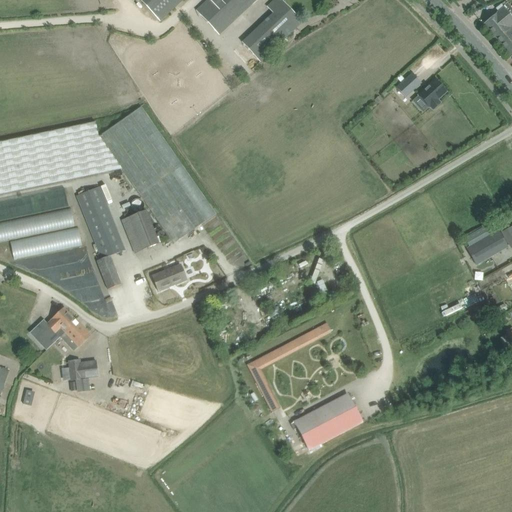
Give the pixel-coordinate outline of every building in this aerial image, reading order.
[(183,0),(138,0),(160,23),(183,0)] [(205,0),(196,9),(217,34),(254,0),(205,0)] [(510,58),(511,56),(511,9),(508,4),(504,8),(483,25),(510,58)] [(261,62),(296,28),(278,8),(242,42),(261,62)] [(239,80),(230,71),(227,74),(235,83),(239,80)] [(400,86),(396,89),(401,94),(404,91),(408,95),(414,90),(406,81),(400,86)] [(435,81),(419,96),(429,108),(430,107),(433,110),(440,103),(437,100),(446,93),(435,81)] [(0,195),(70,180),(121,170),(174,244),(216,214),(141,108),(98,138),(97,136),(94,123),(84,125),(0,143),(0,195)] [(110,257),(125,251),(100,187),(76,196),(102,260),(97,262),(108,290),(121,285),(110,257)] [(61,195),(0,203),(0,241),(5,241),(8,258),(76,248),(73,227),(66,228),(61,195)] [(135,253),(159,244),(146,211),(122,221),(135,253)] [(465,241),(469,247),(495,232),(492,226),(465,241)] [(511,227),(502,233),(507,242),(510,247),(511,246),(511,227)] [(498,231),(467,249),(476,265),(507,247),(498,231)] [(158,292),(187,280),(181,265),(152,277),(158,292)] [(511,282),(508,274),(499,278),(505,290),(511,286),(511,282)] [(258,295),(267,290),(261,279),(251,284),(258,295)] [(504,305),(497,309),(499,314),(507,310),(504,305)] [(56,334),(59,338),(74,352),(79,347),(91,335),(76,319),(75,320),(64,309),(47,325),(56,334)] [(327,323),(247,365),(272,412),(281,407),(261,369),(331,332),(327,323)] [(80,361),(68,363),(70,381),(97,377),(95,362),(80,363),(80,361)] [(347,395),(294,422),(309,451),(362,423),(347,395)]
